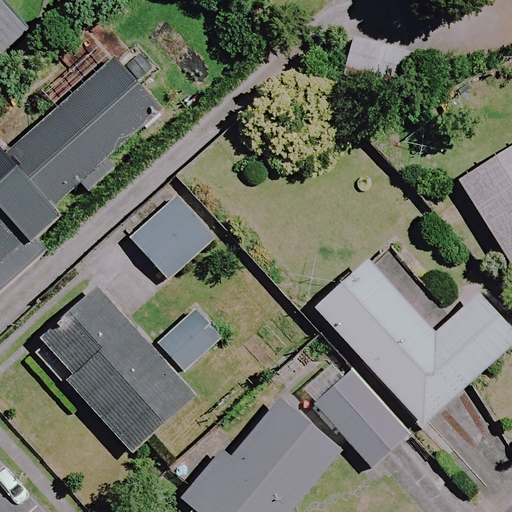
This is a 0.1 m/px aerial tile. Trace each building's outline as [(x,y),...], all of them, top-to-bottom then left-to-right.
[(0,53),(21,35),(0,11),(0,53)] [(158,120),(109,63),(0,158),(0,280),(119,177),(108,164),(158,120)] [(511,147),(455,184),(511,274),(511,147)] [(215,243),(176,197),(125,240),(164,286),(215,243)] [(432,338),(363,265),(311,313),(420,430),(511,344),(511,338),(475,298),(432,338)] [(66,321),(71,326),(65,342),(46,360),(66,382),(60,388),(124,459),(187,402),(93,297),(66,321)] [(216,343),(186,316),(150,357),(179,383),(216,343)] [(406,438),(348,372),(309,406),(367,473),(406,438)] [(289,511),(338,452),(276,401),(226,462),(218,456),(178,505),(186,511),(289,511)]
